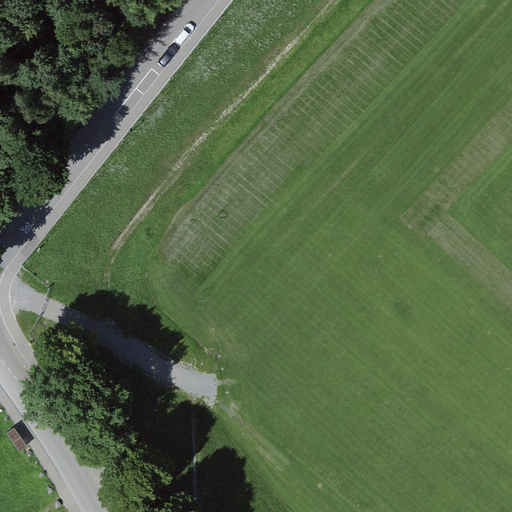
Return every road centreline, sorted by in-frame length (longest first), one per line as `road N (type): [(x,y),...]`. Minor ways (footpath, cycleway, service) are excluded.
road 1 (residential): [(204,0),(0,254)]
road 2 (track): [(190,388),(0,277)]
road 3 (residential): [(103,511),(0,358)]
